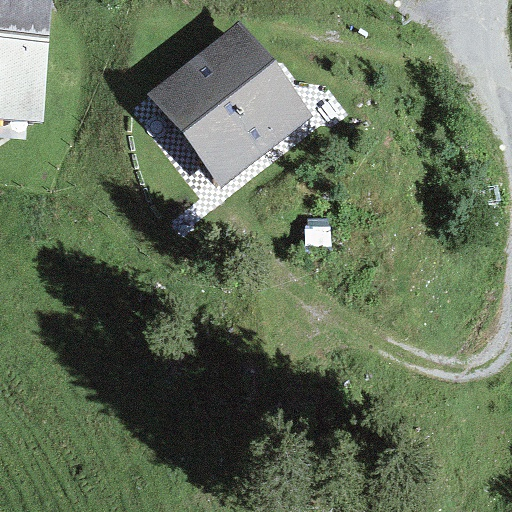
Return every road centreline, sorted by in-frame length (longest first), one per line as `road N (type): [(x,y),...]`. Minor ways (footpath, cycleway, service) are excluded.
road 1 (track): [(252,230),(303,293),(407,358),(457,370),(479,364),(511,324)]
road 2 (track): [(511,163),(473,19)]
